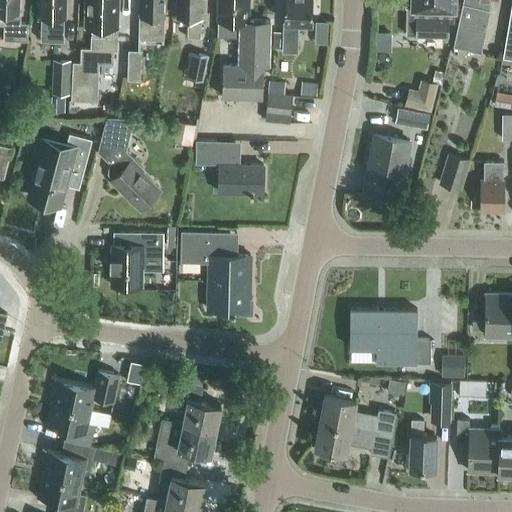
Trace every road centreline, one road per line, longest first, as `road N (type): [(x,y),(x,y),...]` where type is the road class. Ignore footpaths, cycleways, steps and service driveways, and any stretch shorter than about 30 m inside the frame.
road 1 (residential): [(291,359),(42,328)]
road 2 (unclassified): [(313,246),(353,0)]
road 3 (residential): [(511,511),(408,506),(268,484)]
road 4 (residential): [(511,248),(313,246)]
road 5 (residential): [(0,475),(22,357),(42,328)]
road 6 (unclassified): [(268,484),(291,359)]
